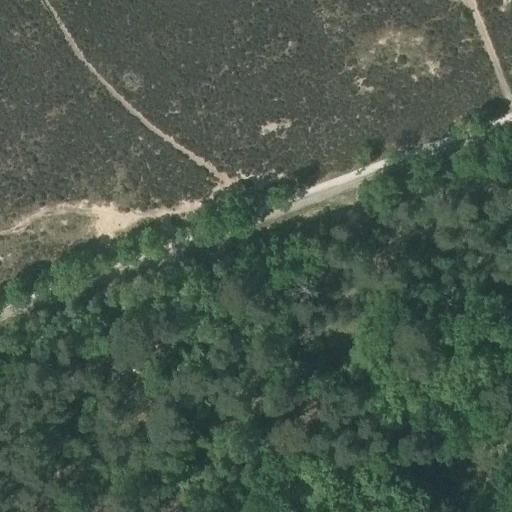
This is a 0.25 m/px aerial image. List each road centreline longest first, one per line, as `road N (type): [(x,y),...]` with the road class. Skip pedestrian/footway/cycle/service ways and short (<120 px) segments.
road 1 (track): [(0,306),(511,118)]
road 2 (track): [(42,0),(79,59),(126,107),(207,168),(275,204)]
road 3 (unknown): [(511,112),(468,0)]
